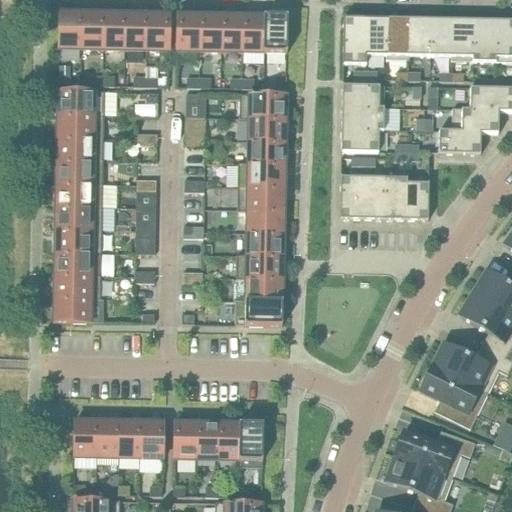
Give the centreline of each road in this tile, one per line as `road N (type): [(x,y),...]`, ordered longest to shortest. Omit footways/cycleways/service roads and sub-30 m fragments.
road 1 (residential): [(33,365),(273,372),(368,405)]
road 2 (residential): [(368,405),(441,269)]
road 3 (residential): [(300,267),(441,269)]
road 4 (residential): [(441,269),(511,167)]
